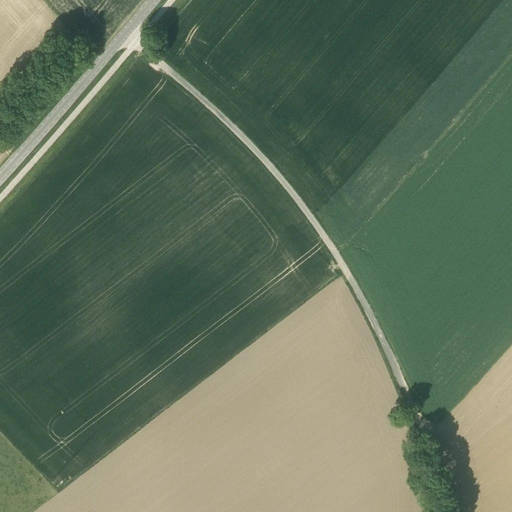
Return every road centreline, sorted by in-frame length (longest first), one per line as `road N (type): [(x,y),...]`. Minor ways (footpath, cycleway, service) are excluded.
road 1 (unclassified): [(439,511),(434,472),(405,395),(340,259),(240,136),(125,33)]
road 2 (tertiary): [(125,33),(0,178)]
